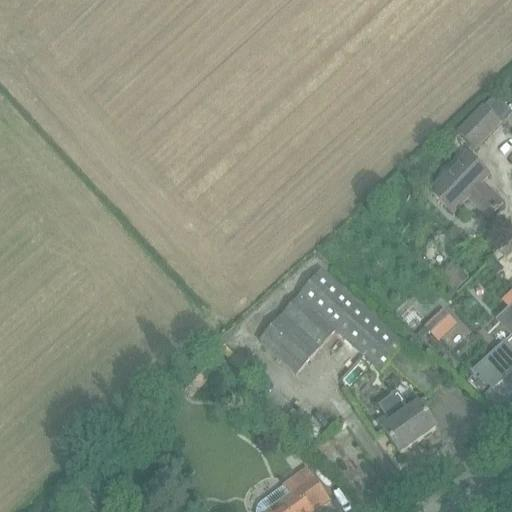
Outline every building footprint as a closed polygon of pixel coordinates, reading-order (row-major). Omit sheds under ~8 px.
[(458,136),(475,151),(500,126),(483,110),(458,136)] [(467,200),(488,220),(503,204),(482,184),(489,177),(468,157),(431,195),(453,215),(467,200)] [(456,265),(462,252),(449,245),(443,259),(456,265)] [(323,274),(261,344),(297,376),(334,334),(381,375),(389,365),(405,347),(323,274)] [(511,307),(511,309),(498,322),(511,336),(511,292),(505,300),(511,307)] [(457,332),(473,315),(459,301),(442,318),(457,332)] [(405,347),(389,365),(413,387),(428,400),(444,382),(405,347)] [(476,372),(493,391),(511,373),(511,366),(498,351),(476,372)] [(182,390),(191,398),(218,369),(209,361),(182,390)] [(384,433),(389,441),(401,457),(437,431),(418,406),(407,413),(396,398),(379,410),(391,428),(384,433)] [(318,511),(330,503),(307,471),(260,504),(258,508),(256,511),(318,511)]
